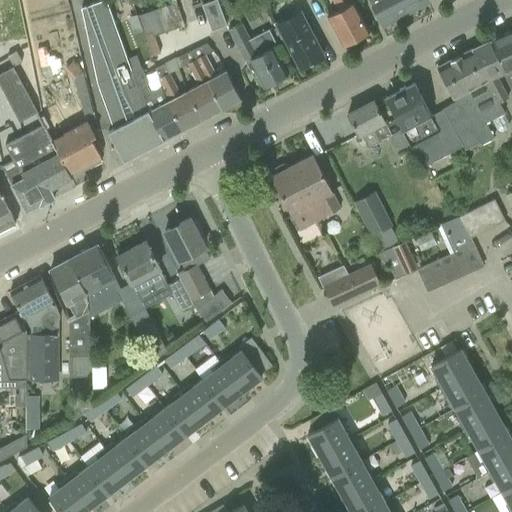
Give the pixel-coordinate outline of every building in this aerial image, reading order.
[(132,73),(131,71),(105,0),(103,0),(81,8),(97,83),(112,129),(107,131),(123,161),(162,140),(141,99),(139,91),(132,73)] [(216,0),(213,0),(201,5),(207,20),(211,31),(226,25),(216,0)] [(332,0),(332,1),(337,10),(327,16),(343,46),(368,33),(352,3),(350,0),(332,0)] [(370,0),(383,24),(409,11),(402,0),(370,0)] [(427,0),(402,0),(409,11),(428,1),(427,0)] [(171,5),(157,9),(165,32),(176,28),(179,37),(186,34),(184,28),(176,3),(171,5)] [(165,32),(157,9),(137,16),(151,56),(159,54),(153,36),(165,32)] [(292,25),(277,33),(282,45),(287,43),(300,68),(323,56),(309,30),(308,30),(298,9),(287,15),(292,25)] [(248,39),(240,23),(228,29),(253,77),(256,75),(262,88),(288,75),(273,47),(277,45),(268,29),(248,39)] [(511,30),(489,42),(503,73),(511,93),(511,30)] [(481,94),(467,101),(477,121),(473,123),(477,130),(467,135),(473,146),(479,142),(481,145),(493,138),(485,122),(490,119),(495,129),(497,131),(499,132),(501,132),(504,132),(506,130),(507,128),(507,125),(507,123),(502,113),(503,112),(498,103),(508,98),(496,76),(503,73),(489,42),(471,50),(486,82),(477,86),(481,94)] [(205,43),(192,50),(195,59),(206,79),(205,80),(220,110),(240,99),(224,70),(215,74),(205,55),(212,51),(205,43)] [(192,50),(179,56),(183,65),(186,63),(197,84),(185,91),(201,120),(220,110),(205,80),(206,79),(195,59),(192,50)] [(463,54),(436,68),(454,103),(454,102),(456,106),(467,101),(481,94),(477,86),(486,82),(471,50),(463,54)] [(15,51),(7,56),(13,66),(21,62),(15,51)] [(165,62),(155,67),(162,88),(167,102),(182,130),(201,120),(185,91),(179,94),(169,72),(165,62)] [(80,69),(71,77),(81,116),(93,114),(81,66),(78,66),(80,69)] [(0,74),(0,85),(19,122),(22,120),(37,112),(36,111),(23,87),(13,68),(0,74)] [(150,95),(146,87),(145,85),(147,84),(141,69),(132,73),(139,91),(141,99),(162,140),(182,130),(167,102),(162,88),(150,95)] [(458,136),(443,109),(431,116),(414,83),(385,98),(401,129),(408,143),(414,154),(418,152),(425,166),(462,146),(458,136)] [(373,101),(347,114),(357,135),(360,133),(367,147),(388,136),(389,135),(382,122),(383,122),(373,101)] [(454,102),(454,103),(443,109),(458,136),(462,146),(464,150),(473,146),(467,135),(477,130),(473,123),(477,121),(467,101),(456,106),(454,102)] [(62,134),(50,140),(71,178),(75,186),(86,179),(87,179),(83,172),(81,167),(83,166),(86,164),(89,169),(101,163),(99,157),(100,157),(90,138),(94,136),(86,121),(62,134)] [(13,161),(1,167),(25,212),(29,210),(31,212),(35,210),(35,207),(39,204),(43,202),(43,203),(45,204),(52,200),(51,198),(53,197),(75,186),(71,178),(50,140),(42,125),(4,145),(13,161)] [(389,135),(388,136),(392,146),(395,150),(408,143),(401,129),(389,135)] [(312,155),(291,165),(319,218),(325,215),(326,216),(340,208),(312,155)] [(273,175),(271,176),(291,215),(293,214),(300,228),(319,218),(291,165),(287,167),(286,164),(282,163),(273,168),(272,172),(273,175)] [(410,184),(428,220),(444,212),(426,176),(410,184)] [(353,202),(370,237),(391,226),(374,191),(353,202)] [(0,193),(0,229),(15,222),(0,193)] [(494,200),(487,203),(458,218),(459,219),(469,239),(497,225),(504,221),(494,200)] [(210,259),(189,218),(164,231),(184,270),(177,274),(180,279),(194,305),(203,323),(230,303),(221,290),(213,296),(197,265),(210,259)] [(469,239),(459,219),(445,226),(456,251),(461,249),(472,244),(469,239)] [(327,238),(322,241),(330,256),(335,253),(327,238)] [(164,278),(162,276),(144,241),(116,256),(130,283),(135,293),(164,278)] [(399,244),(382,251),(387,262),(395,279),(416,269),(417,268),(405,241),(399,244)] [(472,244),(461,249),(471,273),(484,267),(473,244),(472,244)] [(96,245),(68,260),(86,293),(97,287),(103,297),(116,290),(119,288),(114,278),(96,245)] [(461,249),(456,251),(450,254),(461,277),(471,273),(461,249)] [(461,277),(450,254),(439,259),(450,282),(461,277)] [(450,282),(439,259),(428,263),(439,287),(450,282)] [(86,293),(68,260),(49,270),(73,315),(65,319),(67,322),(69,377),(92,376),(90,321),(88,321),(86,293)] [(439,287),(428,263),(417,268),(416,269),(427,292),(431,290),(431,291),(439,287)] [(370,264),(348,274),(358,296),(380,286),(370,264)] [(358,296),(348,274),(322,286),(332,308),(358,296)] [(58,317),(60,316),(39,275),(9,291),(23,318),(25,317),(30,328),(30,379),(57,379),(56,335),(58,335),(58,317)] [(194,305),(180,279),(167,285),(180,311),(194,305)] [(143,308),(129,316),(152,360),(166,350),(143,308)] [(0,459),(26,446),(26,434),(0,447),(0,388),(25,388),(25,330),(16,312),(0,320),(0,459)] [(223,328),(218,320),(201,334),(206,341),(223,328)] [(194,337),(179,348),(186,357),(201,346),(194,337)] [(228,355),(219,362),(242,392),(261,377),(259,375),(271,365),(250,337),(238,347),(240,350),(230,358),(228,355)] [(186,357),(179,348),(163,360),(169,369),(186,357)] [(440,390),(473,371),(461,349),(431,367),(437,377),(434,379),(440,390)] [(212,371),(202,379),(223,406),(242,392),(219,362),(210,368),(212,371)] [(155,365),(141,377),(147,385),(162,374),(155,365)] [(473,371),(440,390),(445,398),(448,397),(455,409),(485,392),(473,371)] [(147,385),(141,377),(125,389),(131,397),(147,385)] [(223,406),(202,379),(192,386),(190,383),(180,391),(203,421),(223,406)] [(395,386),(385,391),(395,409),(404,403),(395,386)] [(114,391),(99,402),(105,411),(114,404),(120,400),(114,391)] [(174,400),(164,408),(184,435),(203,421),(180,391),(172,397),(174,400)] [(497,413),(485,392),(455,409),(460,419),(457,420),(463,432),(497,413)] [(390,411),(381,393),(371,399),(381,417),(390,411)] [(93,406),(83,414),(90,422),(105,411),(99,402),(93,406)] [(184,435),(164,408),(153,416),(151,413),(143,419),(165,450),(184,435)] [(410,434),(419,429),(410,411),(400,416),(410,434)] [(497,413),(463,432),(468,440),(471,438),(478,451),(508,433),(497,413)] [(26,414),(26,431),(39,431),(39,414),(26,414)] [(165,450),(143,419),(134,426),(136,429),(126,437),(146,464),(165,450)] [(346,427),(343,429),(337,419),(307,435),(319,457),(353,438),(346,427)] [(395,442),(405,436),(395,419),(386,424),(395,442)] [(80,424),(65,433),(70,442),(86,434),(80,424)] [(419,429),(410,434),(419,450),(429,445),(419,429)] [(70,442),(65,433),(46,443),(51,453),(70,442)] [(511,439),(508,433),(478,451),(465,458),(477,478),(487,473),(511,458),(511,439)] [(405,436),(395,442),(389,445),(395,455),(401,452),(404,458),(414,452),(405,436)] [(146,464),(126,437),(115,445),(113,442),(104,448),(127,479),(146,464)] [(353,438),(319,457),(331,478),(361,461),(354,448),(357,447),(353,438)] [(19,457),(24,467),(43,457),(37,447),(19,457)] [(127,479),(104,448),(95,455),(98,458),(88,466),(108,493),(127,479)] [(433,476),(442,470),(432,454),(423,459),(433,476)] [(511,485),(511,458),(487,473),(492,482),(495,480),(501,492),(511,485)] [(361,461),(331,478),(342,499),(376,480),(370,470),(367,471),(361,461)] [(419,483),(428,478),(419,461),(410,466),(419,483)] [(0,466),(0,479),(9,475),(3,465),(0,466)] [(75,470),(66,477),(89,507),(108,493),(88,466),(78,473),(75,470)] [(452,486),(442,470),(433,476),(442,492),(452,486)] [(83,511),(89,507),(66,477),(57,484),(59,487),(48,495),(60,511),(83,511)] [(437,495),(428,478),(419,483),(428,500),(437,495)] [(376,480),(342,499),(349,511),(367,511),(384,503),(377,490),(381,488),(376,480)] [(511,511),(511,485),(501,492),(507,503),(504,504),(508,511),(511,511)] [(453,511),(465,511),(466,511),(457,495),(447,501),(453,511)] [(38,511),(27,497),(16,505),(14,502),(5,509),(7,511),(38,511)] [(391,511),(389,511),(384,503),(367,511),(394,511),(391,511)] [(434,511),(447,511),(443,503),(433,509),(434,511)]
